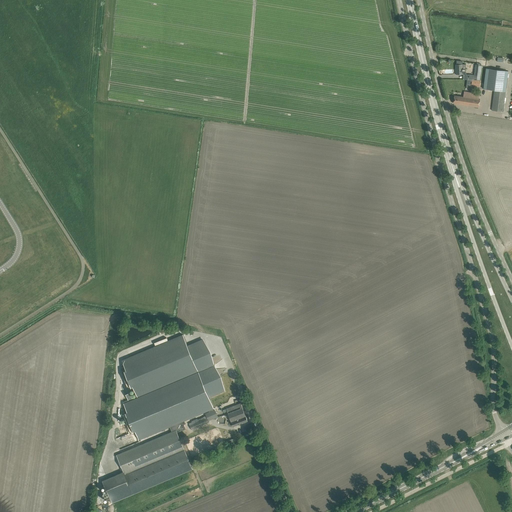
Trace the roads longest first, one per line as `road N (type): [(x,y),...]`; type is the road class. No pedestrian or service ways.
road 1 (unclassified): [(502,431),(492,403),(491,333),(399,0)]
road 2 (unclassified): [(511,278),(446,113),(420,0)]
road 3 (track): [(66,305),(213,330),(229,361)]
road 4 (primary): [(454,172),(511,346)]
road 5 (primary): [(454,172),(409,0)]
road 6 (primary): [(511,299),(454,172)]
road 7 (primary): [(353,511),(473,451)]
